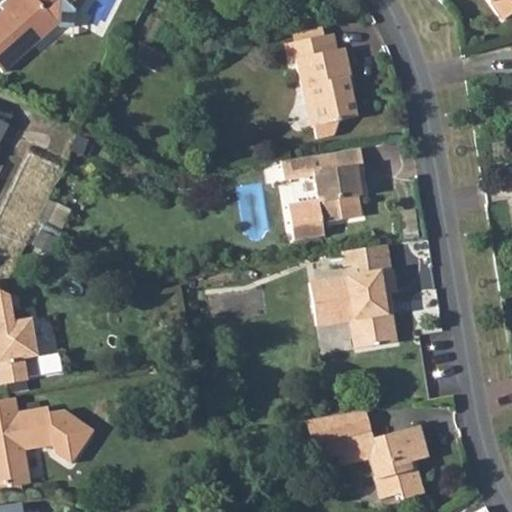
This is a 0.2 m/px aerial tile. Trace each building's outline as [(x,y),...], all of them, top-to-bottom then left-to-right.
[(9,0),(0,8),(0,64),(3,68),(58,20),(60,22),(74,23),(76,7),(71,1),(71,0),(9,0)] [(511,0),(491,0),(502,14),(511,7),(511,0)] [(296,42),(326,36),(321,16),(291,22),(296,42)] [(296,42),(286,44),(289,60),(297,58),(307,103),(314,101),(319,119),(312,121),(316,138),(331,135),(339,119),(356,114),(347,76),(352,74),(346,49),(339,50),(335,34),(326,36),(296,42)] [(167,49),(147,39),(139,56),(159,66),(167,49)] [(313,150),(285,155),(288,174),(317,169),(321,193),(292,198),(297,234),(328,229),(326,217),(364,211),(360,188),(365,187),(363,173),(364,173),(361,155),(366,155),(364,142),(314,150),(313,150)] [(384,244),(340,252),(343,268),(358,265),(360,279),(310,286),(315,330),(347,326),(353,353),(393,347),(388,319),(392,319),(389,299),(395,298),(392,274),(388,274),(384,244)] [(0,289),(0,379),(1,383),(28,378),(24,354),(39,352),(34,317),(15,320),(11,296),(0,289)] [(18,411),(16,396),(0,398),(0,481),(7,480),(8,484),(29,480),(24,447),(53,442),(55,452),(70,463),(93,430),(64,409),(49,412),(48,406),(18,411)] [(351,411),(356,437),(381,431),(376,407),(351,411)] [(381,435),(381,431),(356,437),(351,411),(316,417),(320,445),(332,443),(336,470),(352,466),(376,461),(385,500),(403,496),(410,496),(428,493),(423,468),(413,470),(411,460),(431,457),(424,426),(381,435)]
